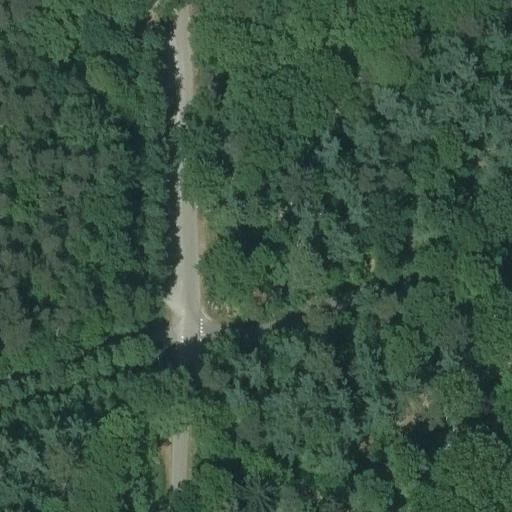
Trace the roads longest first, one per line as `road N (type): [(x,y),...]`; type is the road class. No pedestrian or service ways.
road 1 (unclassified): [(188,335),(176,0)]
road 2 (unclassified): [(509,254),(420,274),(236,336),(188,335)]
road 3 (unclassified): [(418,511),(509,254)]
road 4 (track): [(0,419),(186,358)]
road 5 (unclassified): [(188,335),(175,511)]
road 6 (track): [(109,511),(179,399)]
